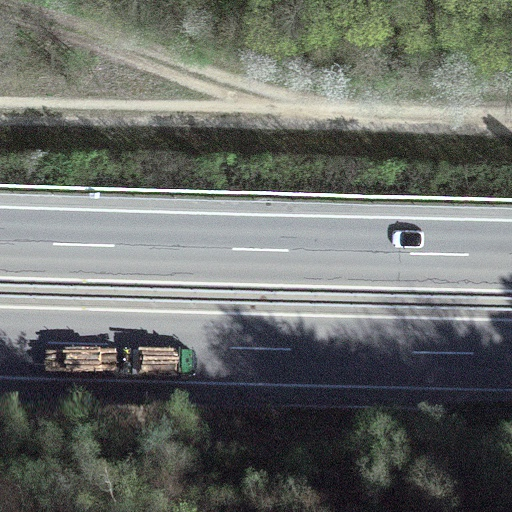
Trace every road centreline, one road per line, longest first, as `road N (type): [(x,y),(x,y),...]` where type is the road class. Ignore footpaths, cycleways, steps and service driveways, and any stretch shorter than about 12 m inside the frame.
road 1 (motorway): [(511,255),(0,241)]
road 2 (motorway): [(0,339),(511,352)]
road 3 (track): [(511,134),(0,123)]
road 4 (track): [(281,127),(48,19),(0,5)]
